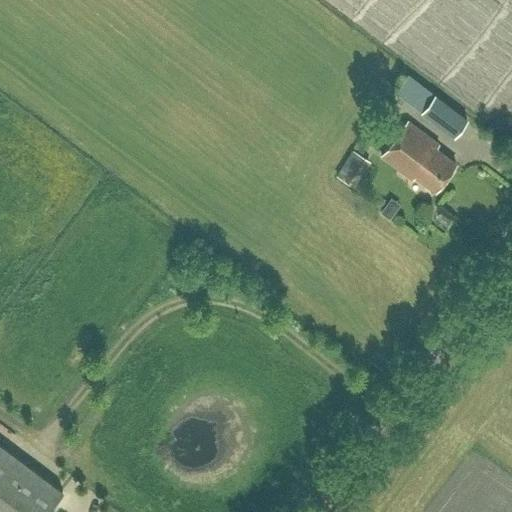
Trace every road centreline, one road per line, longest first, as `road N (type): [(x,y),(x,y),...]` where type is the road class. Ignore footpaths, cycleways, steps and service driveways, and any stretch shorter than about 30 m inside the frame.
road 1 (track): [(388,410),(250,308),(198,298),(138,324),(38,451)]
road 2 (tertiary): [(312,511),(511,247)]
